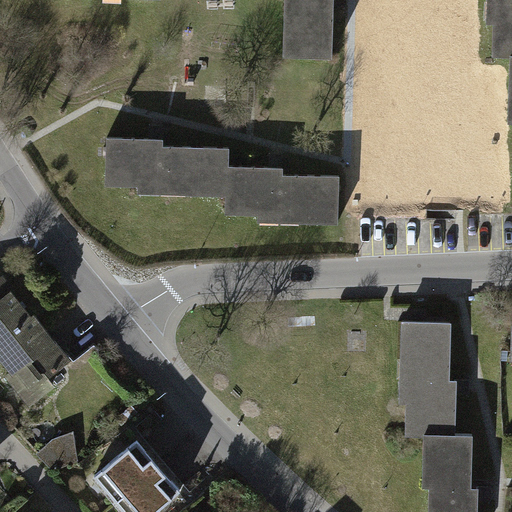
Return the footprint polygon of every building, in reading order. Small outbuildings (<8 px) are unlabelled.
[(287,0),(286,62),(334,63),(335,0),(287,0)] [(511,0),(483,0),(483,18),(491,18),(490,51),(509,51),(507,118),(511,117),(511,173),(511,181),(511,180),(511,0)] [(161,134),(104,133),(103,182),(134,183),(134,191),(222,193),(222,210),(257,211),(256,217),(337,219),(338,172),(282,171),(282,163),(227,162),(228,143),(161,141),(161,134)] [(1,269),(0,269),(0,355),(10,369),(5,373),(29,405),(57,383),(50,374),(72,358),(36,310),(32,312),(16,291),(17,289),(1,269)] [(451,318),(400,317),(398,399),(405,399),(404,433),(422,433),(422,428),(454,429),(456,374),(450,374),(451,318)] [(422,428),(422,433),(421,485),(428,485),(427,511),(477,511),(478,483),(471,483),(472,429),(454,429),(422,428)] [(78,460),(74,430),(53,437),(37,452),(53,471),(78,460)] [(137,436),(94,474),(127,511),(153,511),(182,487),(137,436)]
